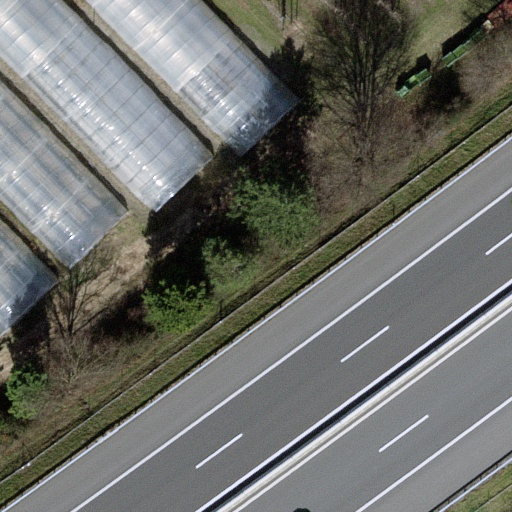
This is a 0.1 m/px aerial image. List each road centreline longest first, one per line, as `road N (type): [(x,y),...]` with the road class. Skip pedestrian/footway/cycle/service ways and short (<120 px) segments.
road 1 (motorway): [(511,231),(130,511)]
road 2 (motorway): [(296,511),(511,351)]
